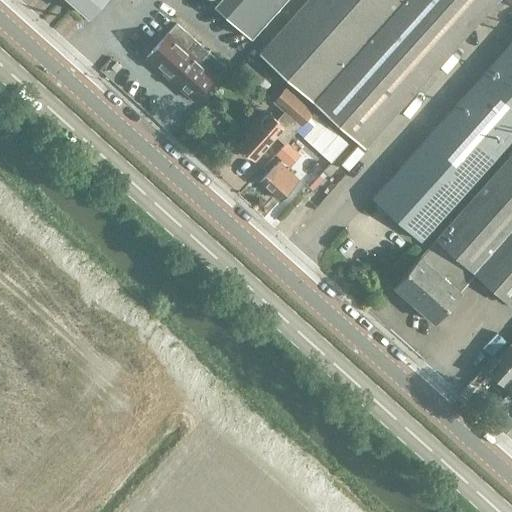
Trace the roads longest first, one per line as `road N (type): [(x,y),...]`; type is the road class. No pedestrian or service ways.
road 1 (unclassified): [(0,20),(511,478)]
road 2 (secondary): [(498,511),(0,64)]
